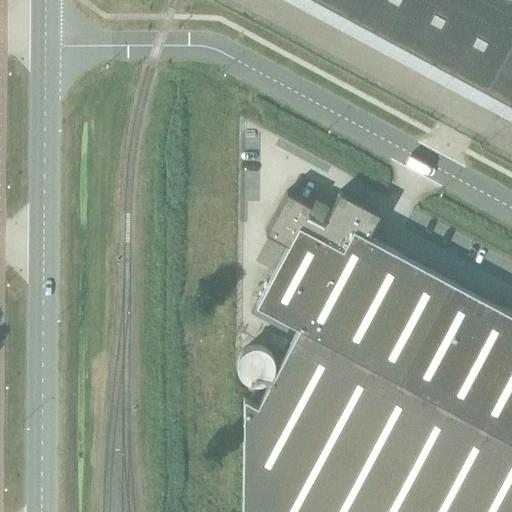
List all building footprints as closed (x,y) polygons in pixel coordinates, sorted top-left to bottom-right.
[(323,0),(290,0),(511,119),(511,101),(505,97),(458,73),(323,0)] [(511,0),(323,0),(511,101),(511,0)] [(398,379),(452,280),(391,247),(385,244),(372,237),(367,234),(378,215),(379,212),(339,190),(338,193),(331,205),(329,209),(324,207),(324,206),(324,204),(324,203),(323,202),(322,201),(320,201),(319,201),(318,202),(316,203),(312,201),(311,203),(286,190),(266,227),(265,230),(287,242),(283,250),(271,273),(255,302),(298,325),(398,379)] [(324,207),(329,209),(331,205),(314,196),(312,201),(316,203),(318,202),(319,201),(320,201),(322,201),(323,202),(324,203),(324,204),(324,206),(324,207)] [(511,312),(504,308),(452,280),(398,379),(511,440),(511,312)] [(511,511),(511,440),(398,379),(298,325),(257,403),(243,396),(241,511),(511,511)] [(264,379),(266,378),(268,377),(269,375),(271,374),(272,371),(273,369),(274,367),(274,364),(274,362),(274,360),(273,358),(273,356),(272,354),(271,352),(269,350),(268,349),(266,347),(264,346),(261,345),(258,344),(256,344),(254,344),(251,344),(249,345),(246,346),(244,347),(242,350),(240,351),(239,354),(238,356),(237,358),(237,360),(237,361),(236,363),(237,366),(237,367),(238,370),(239,373),(241,375),(243,377),(245,378),(247,380),(249,381),(253,381),(255,382),(257,381),(259,381),(261,381),(264,379)]
